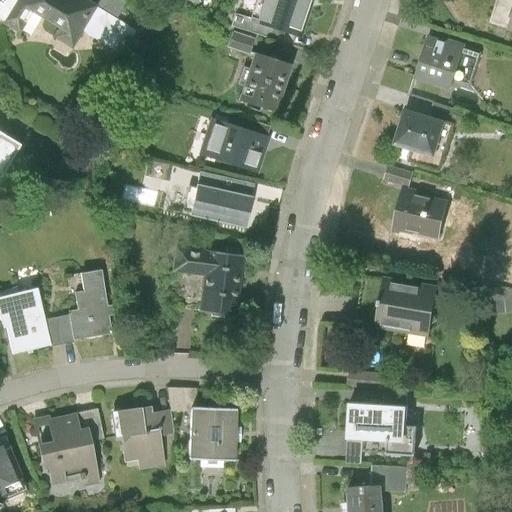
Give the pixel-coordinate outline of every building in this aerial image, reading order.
[(0,0),(0,22),(1,21),(18,31),(31,8),(61,25),(54,36),(71,47),(81,31),(96,5),(86,0),(0,0)] [(121,0),(99,0),(96,5),(118,18),(127,3),(121,0)] [(310,0),(259,0),(253,19),(280,28),(299,35),(310,0)] [(118,18),(96,5),(81,31),(122,55),(137,30),(118,18)] [(236,13),(232,25),(276,40),(280,28),(253,19),(236,13)] [(254,37),(233,30),(228,46),(248,53),(254,37)] [(449,40),(430,34),(417,75),(452,86),(466,43),(450,38),(449,40)] [(254,54),(238,100),(274,112),(290,65),(254,54)] [(447,119),(408,107),(397,140),(436,153),(447,119)] [(241,128),(211,118),(200,152),(257,170),(268,136),(241,128)] [(244,118),(241,128),(268,136),(271,127),(244,118)] [(0,167),(6,171),(21,143),(0,131),(0,167)] [(413,173),(389,166),(385,180),(409,186),(413,173)] [(201,172),(199,183),(251,195),(253,184),(201,172)] [(251,195),(199,183),(192,214),(244,225),(251,195)] [(448,202),(403,191),(394,228),(439,239),(448,202)] [(244,256),(178,247),(175,269),(206,274),(201,310),(236,314),(244,256)] [(104,272),(81,275),(84,293),(76,294),(78,312),(70,313),(74,342),(112,337),(110,318),(115,318),(114,309),(109,309),(104,272)] [(436,288),(386,280),(378,327),(428,335),(436,288)] [(7,327),(14,355),(50,345),(44,318),(37,288),(0,296),(0,315),(4,327),(7,327)] [(70,313),(44,318),(50,345),(74,342),(70,313)] [(389,374),(349,371),(348,385),(388,388),(389,374)] [(170,409),(171,412),(192,413),(192,410),(197,410),(197,388),(167,387),(170,409)] [(409,394),(385,392),(385,404),(390,405),(408,406),(409,394)] [(385,404),(350,402),(348,438),(388,440),(390,405),(385,404)] [(152,405),(142,406),(146,430),(159,428),(161,436),(174,434),(171,412),(170,409),(152,412),(152,405)] [(142,406),(112,411),(116,435),(122,435),(125,461),(138,459),(140,471),(165,467),(161,436),(159,428),(146,430),(142,406)] [(97,409),(76,413),(79,429),(88,427),(91,442),(104,439),(97,409)] [(197,410),(192,410),(192,413),(190,460),(236,462),(238,411),(197,410)] [(49,415),(32,419),(42,467),(48,466),(52,484),(65,481),(64,477),(81,474),(84,488),(100,485),(91,442),(88,427),(79,429),(76,413),(49,419),(49,415)] [(5,438),(0,440),(0,499),(26,489),(5,438)] [(360,443),(336,442),(335,462),(359,464),(360,443)] [(409,468),(383,466),(381,485),(384,485),(384,490),(407,492),(409,468)] [(381,485),(349,487),(350,511),(385,511),(384,490),(384,485),(381,485)]
